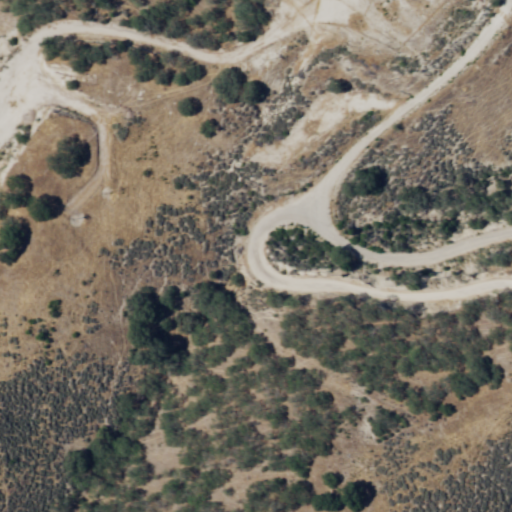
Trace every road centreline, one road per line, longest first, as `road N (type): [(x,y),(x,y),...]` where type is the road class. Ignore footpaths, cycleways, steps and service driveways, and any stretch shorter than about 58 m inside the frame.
road 1 (track): [(511,338),(396,347),(281,304),(265,246),(275,199),(443,94),(511,28),(50,67),(0,98)]
road 2 (track): [(511,233),(265,246)]
